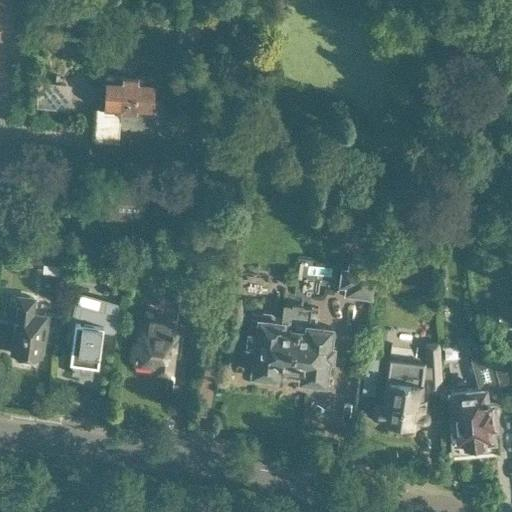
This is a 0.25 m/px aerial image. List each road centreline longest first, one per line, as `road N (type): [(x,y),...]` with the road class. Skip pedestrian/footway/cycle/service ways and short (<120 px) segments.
road 1 (tertiary): [(332,511),(303,481),(276,472),(0,437)]
road 2 (residential): [(465,511),(437,503),(339,511)]
